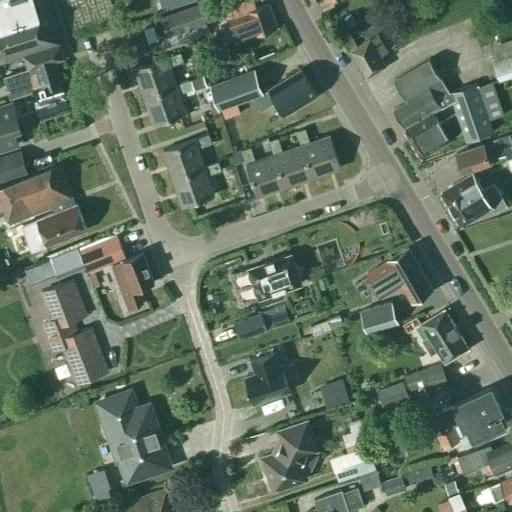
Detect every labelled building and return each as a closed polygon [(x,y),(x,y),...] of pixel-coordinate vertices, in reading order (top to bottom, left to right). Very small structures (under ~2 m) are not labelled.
[(47,0),(0,0),(0,61),(20,56),(20,55),(55,44),(61,42),(47,0)] [(56,0),(62,19),(71,16),(66,0),(56,0)] [(157,0),(160,9),(185,0),(157,0)] [(276,26),(268,3),(254,7),(251,0),(250,0),(236,5),(239,13),(235,14),(243,37),(276,26)] [(168,35),(205,21),(199,3),(161,16),(168,35)] [(148,41),(157,38),(153,25),(143,28),(148,41)] [(379,57),(387,52),(376,35),(368,40),(349,51),(365,77),(384,65),(379,57)] [(60,58),(55,44),(20,55),(20,56),(24,67),(24,68),(2,75),(9,96),(31,89),(41,117),(68,108),(58,80),(58,81),(51,61),(60,58)] [(176,84),(176,83),(169,65),(183,60),(180,51),(134,67),(143,95),(176,84)] [(511,73),(511,52),(492,59),(498,78),(511,73)] [(487,118),(502,113),(490,79),(475,85),(473,82),(448,91),(428,58),(392,80),(405,101),(392,110),(420,156),(461,131),(464,141),(492,131),(487,118)] [(218,106),(222,115),(257,103),(260,108),(272,101),(280,115),(283,113),(284,113),(316,94),(301,68),(268,87),(262,91),(262,90),(254,67),(210,83),(218,106)] [(206,84),(203,74),(190,78),(194,89),(206,84)] [(189,79),(176,83),(176,84),(143,95),(153,123),(185,112),(179,92),(192,87),(189,79)] [(11,128),(18,126),(11,102),(0,105),(0,148),(16,143),(11,128)] [(301,144),(312,176),(340,167),(329,134),(309,141),(304,127),(296,130),(300,144),(301,144)] [(511,152),(511,130),(500,135),(492,138),(498,155),(505,152),(506,155),(511,152)] [(204,166),(204,165),(197,146),(211,142),(208,133),(162,149),(172,177),(204,166)] [(274,153),(285,185),(312,176),(301,144),(300,144),(282,150),(277,137),(268,140),(273,153),(274,153)] [(490,162),(483,142),(454,151),(461,171),(490,162)] [(274,153),(273,153),(254,159),(250,146),(241,149),(257,194),(285,185),(274,153)] [(0,179),(27,172),(20,148),(0,154),(0,179)] [(245,159),(241,149),(234,151),(235,154),(233,154),(236,162),(245,159)] [(204,166),(172,177),(182,205),(214,193),(207,174),(220,169),(217,160),(204,165),(204,166)] [(51,203),(72,195),(59,162),(0,184),(0,207),(1,207),(7,222),(52,205),(51,203)] [(472,172),(463,178),(442,191),(462,224),(491,206),(495,212),(507,204),(493,182),(482,189),(472,172)] [(46,243),(85,229),(75,203),(36,218),(46,243)] [(116,234),(79,248),(88,271),(125,257),(116,234)] [(432,288),(407,246),(387,258),(366,271),(381,295),(402,283),(411,300),(432,288)] [(240,262),(255,256),(252,247),(237,252),(240,262)] [(82,264),(76,248),(53,257),(59,273),(82,264)] [(139,304),(133,289),(153,281),(142,251),(111,263),(122,293),(128,308),(139,304)] [(300,282),(290,253),(273,259),(273,258),(266,260),(266,262),(249,268),(259,296),(300,282)] [(222,272),(237,267),(234,257),(219,262),(222,272)] [(51,275),(46,261),(27,267),(33,282),(51,275)] [(85,314),(71,278),(41,290),(51,318),(43,321),(53,348),(62,345),(76,382),(106,370),(90,326),(76,331),(71,319),(85,314)] [(204,304),(223,298),(218,280),(198,286),(204,304)] [(396,321),(390,300),(359,309),(365,330),(396,321)] [(158,306),(112,324),(117,339),(164,321),(158,306)] [(290,319),(286,308),(270,314),(273,325),(290,319)] [(444,361),(468,346),(444,308),(421,322),(429,335),(422,339),(430,354),(437,350),(444,361)] [(261,312),(233,321),(239,337),(266,328),(261,312)] [(343,323),(338,313),(326,318),(327,318),(330,328),(343,323)] [(254,372),(244,375),(253,402),(289,390),(280,363),(278,364),(274,351),(250,359),(254,372)] [(448,383),(444,371),(441,363),(403,375),(408,389),(427,382),(429,389),(448,383)] [(349,398),(341,376),(323,383),(331,405),(349,398)] [(403,380),(377,388),(377,389),(382,404),(408,396),(403,380)] [(504,424),(506,423),(502,413),(499,414),(498,411),(501,410),(490,386),(452,404),(442,409),(449,424),(436,429),(443,445),(459,438),(458,436),(466,432),(471,443),(474,441),(474,442),(506,428),(504,424)] [(128,475),(166,463),(146,406),(135,409),(129,390),(98,401),(111,441),(116,439),(128,475)] [(267,424),(284,416),(281,408),(263,416),(267,424)] [(317,448),(307,418),(276,428),(281,441),(277,442),(275,446),(276,450),(262,455),(273,487),(305,476),(303,472),(308,471),(316,453),(315,449),(317,448)] [(511,438),(491,447),(490,443),(456,454),(462,471),(491,460),(496,472),(511,464),(511,438)] [(433,475),(429,464),(382,478),(386,493),(406,487),(404,483),(433,475)] [(511,473),(499,479),(500,480),(489,485),(494,498),(505,493),(508,500),(511,498),(511,473)] [(454,479),(444,482),(448,492),(458,489),(454,479)] [(173,511),(165,486),(128,498),(130,503),(114,508),(114,511),(173,511)] [(341,491),(341,489),(313,498),(317,511),(315,511),(348,511),(348,509),(363,504),(357,486),(341,491)] [(454,509),(461,506),(456,494),(449,497),(454,509)] [(447,498),(437,503),(440,511),(446,511),(452,510),(447,498)]
